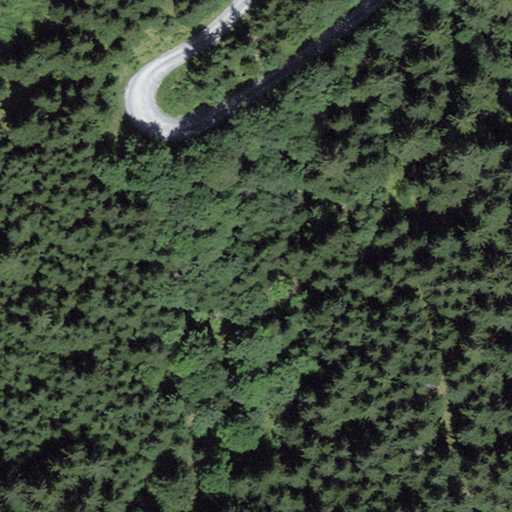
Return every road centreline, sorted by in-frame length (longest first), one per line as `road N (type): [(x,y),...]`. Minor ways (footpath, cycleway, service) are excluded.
road 1 (track): [(302,82),(220,124),(180,129),(160,96),(170,73),(232,31),(261,0)]
road 2 (track): [(421,0),(302,82)]
